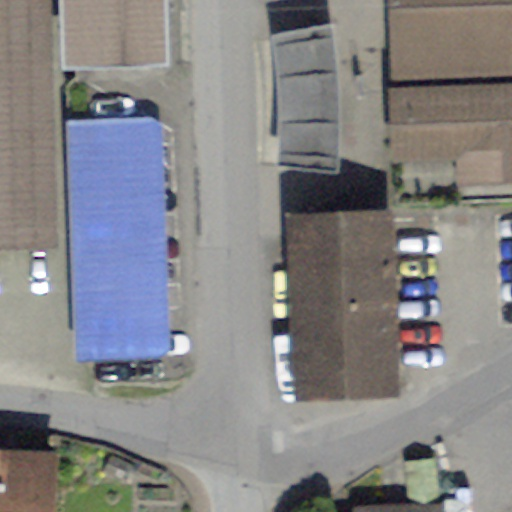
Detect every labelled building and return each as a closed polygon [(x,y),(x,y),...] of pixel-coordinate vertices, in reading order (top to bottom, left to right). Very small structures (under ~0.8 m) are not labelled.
[(0,0),(0,246),(49,246),(42,0),(0,0)] [(74,0),(77,80),(171,78),(167,0),(74,0)] [(511,0),(391,0),(397,201),(511,196),(511,0)] [(278,21),(282,153),(346,150),(342,19),(278,21)] [(76,350),(177,348),(172,109),(71,111),(76,350)] [(306,388),(386,385),(381,211),(301,213),(306,388)] [(0,462),(0,511),(39,511),(41,464),(0,462)]
